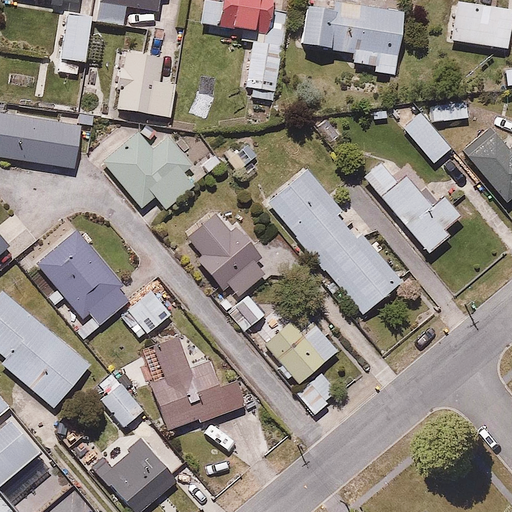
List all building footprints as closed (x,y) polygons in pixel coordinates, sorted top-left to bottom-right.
[(97,0),(96,19),(122,23),(124,5),(156,9),(157,0),(97,0)] [(274,0),(197,0),(195,19),(254,27),(244,99),(273,103),(286,1),(274,0)] [(403,8),(337,0),(304,0),(298,42),(350,49),(349,62),(371,65),(371,71),(394,74),(403,8)] [(511,5),(479,0),(451,0),(445,39),(504,48),(511,5)] [(84,60),(89,13),(65,11),(61,58),(84,60)] [(121,78),(115,106),(169,117),(176,86),(157,82),(162,56),(118,47),(112,77),(121,78)] [(467,94),(428,96),(429,116),(468,115),(467,94)] [(87,122),(0,106),(0,158),(78,172),(87,122)] [(407,109),(399,116),(406,123),(400,128),(431,163),(451,145),(420,110),(413,116),(407,109)] [(115,149),(101,159),(140,205),(152,195),(163,208),(201,179),(166,132),(149,145),(139,131),(133,135),(125,125),(107,139),(115,149)] [(511,141),(509,144),(494,127),(464,152),(505,200),(511,194),(511,141)] [(361,172),(426,252),(450,234),(446,229),(461,218),(435,183),(422,192),(395,158),(384,166),(379,159),(361,172)] [(399,279),(364,239),(374,230),(351,204),(341,212),(303,168),(263,203),(359,313),(399,279)] [(195,262),(218,286),(209,295),(242,330),(260,313),(241,292),(262,272),(250,260),(258,253),(231,224),(227,228),(210,210),(185,233),(204,254),(195,262)] [(0,249),(10,240),(0,228),(0,249)] [(89,310),(100,324),(131,299),(76,230),(38,260),(82,316),(89,310)] [(150,288),(121,312),(141,337),(171,312),(150,288)] [(0,353),(3,357),(0,360),(0,361),(53,405),(88,363),(0,290),(0,353)] [(318,367),(338,351),(312,317),(299,327),(292,317),(265,338),(301,386),(295,391),(313,415),(331,401),(328,397),(336,391),(318,367)] [(149,381),(163,428),(241,408),(234,378),(218,382),(212,360),(189,366),(181,335),(147,343),(156,379),(149,381)] [(121,427),(144,407),(116,376),(94,396),(121,427)] [(0,419),(0,467),(24,447),(0,419)] [(144,435),(96,474),(127,511),(141,511),(181,479),(144,435)] [(230,452),(199,451),(198,466),(230,467),(230,452)]
